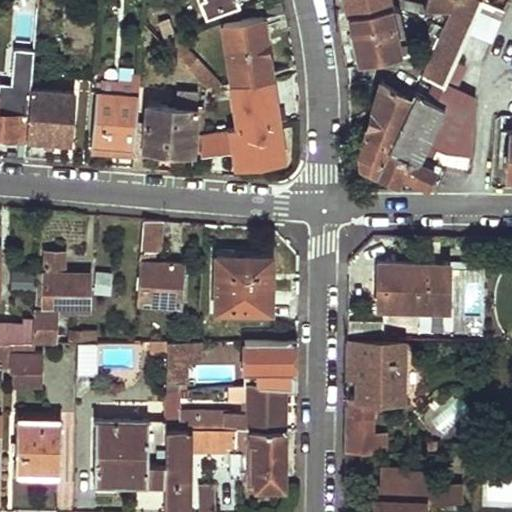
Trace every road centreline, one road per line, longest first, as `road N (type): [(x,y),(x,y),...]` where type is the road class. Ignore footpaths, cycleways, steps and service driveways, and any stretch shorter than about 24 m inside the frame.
road 1 (residential): [(0,178),(325,210)]
road 2 (residential): [(325,210),(317,511)]
road 3 (residential): [(301,0),(314,41),(325,210)]
road 4 (residential): [(325,210),(511,211)]
